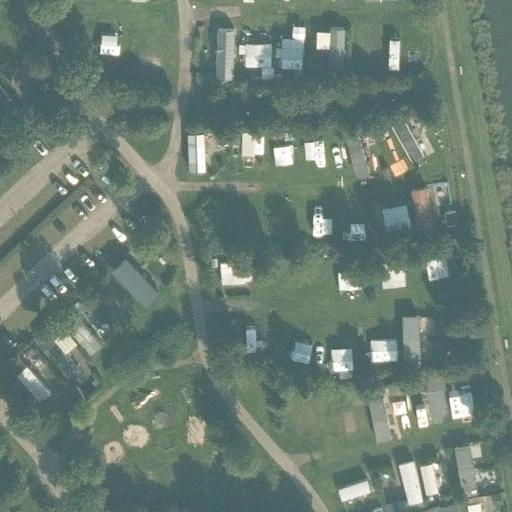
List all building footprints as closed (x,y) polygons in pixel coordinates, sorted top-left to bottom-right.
[(0,39),(12,31),(5,21),(0,24),(0,39)] [(289,22),(288,64),(306,65),(307,22),(289,22)] [(389,60),(390,22),(364,22),(363,60),(389,60)] [(246,70),(269,69),(267,45),(245,46),(246,70)] [(412,155),(425,148),(406,115),(393,122),(412,155)] [(237,153),(257,153),(257,130),(237,130),(237,153)] [(428,181),(412,182),(414,211),(430,210),(428,181)] [(257,224),(258,204),(237,203),(236,223),(257,224)] [(404,256),(381,257),(382,282),(405,282),(404,256)] [(247,258),(221,259),(222,286),(247,285),(247,258)] [(136,262),(124,270),(143,300),(155,292),(136,262)] [(287,264),(262,263),(261,277),(286,279),(287,264)] [(299,263),(299,277),(322,278),(322,264),(299,263)] [(340,266),(340,294),(363,294),(362,266),(340,266)] [(421,345),(420,309),(404,309),(405,345),(421,345)] [(81,319),(71,326),(91,353),(100,346),(81,319)] [(37,341),(65,376),(81,364),(68,348),(77,340),(61,321),(37,341)] [(395,358),(394,335),(373,336),(374,358),(395,358)] [(29,363),(17,372),(40,402),(52,393),(29,363)] [(445,369),(451,412),(465,410),(459,367),(445,369)] [(383,381),(384,392),(369,394),(374,436),(393,434),(390,406),(403,405),(400,379),(383,381)] [(423,388),(410,389),(411,424),(425,423),(423,388)] [(347,436),(348,394),(328,393),(326,435),(347,436)] [(284,441),(299,441),(301,398),(286,397),(284,441)] [(476,439),(458,440),(461,485),(478,485),(476,439)] [(408,500),(423,496),(413,455),(398,459),(408,500)] [(434,457),(418,461),(426,493),(442,489),(434,457)] [(367,475),(339,486),(344,502),(373,491),(367,475)] [(471,498),(470,511),(484,511),(485,498),(471,498)]
